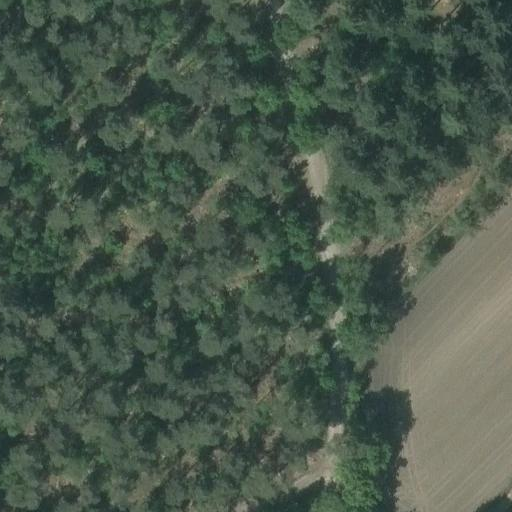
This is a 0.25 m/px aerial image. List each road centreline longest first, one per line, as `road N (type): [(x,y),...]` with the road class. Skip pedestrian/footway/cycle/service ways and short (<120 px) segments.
road 1 (track): [(274,0),(307,105),(331,284)]
road 2 (track): [(331,284),(340,473),(364,511)]
